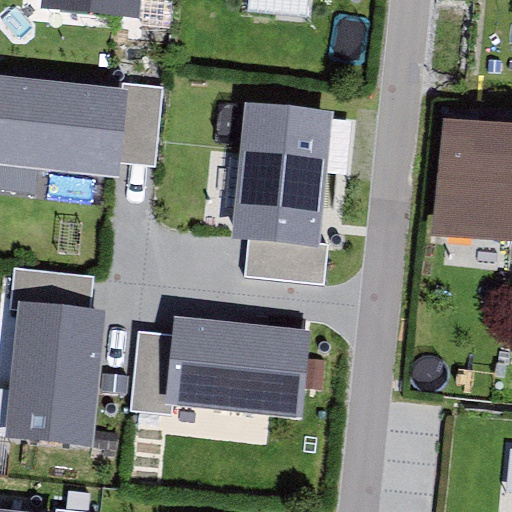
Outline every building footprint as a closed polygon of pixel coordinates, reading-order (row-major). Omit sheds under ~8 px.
[(143,0),(44,0),(43,20),(141,29),(143,0)] [(126,102),(0,90),(0,177),(117,189),(126,102)] [(335,124),(245,113),(229,249),(319,260),(335,124)] [(511,133),(434,125),(422,233),(511,242),(511,133)] [(103,325),(20,318),(8,452),(92,459),(103,325)] [(313,340),(176,328),(168,418),(304,430),(313,340)]
